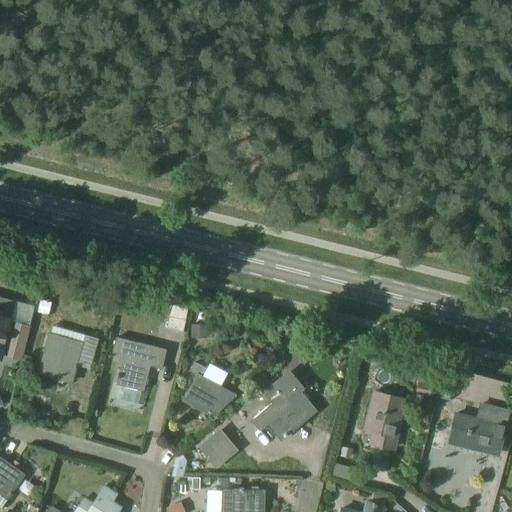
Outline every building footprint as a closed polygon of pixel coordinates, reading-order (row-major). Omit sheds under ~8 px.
[(9,327),(15,302),(0,297),(0,357),(1,358),(2,354),(9,327)] [(110,298),(97,302),(102,316),(114,312),(110,298)] [(52,302),(42,300),(39,312),(50,315),(52,302)] [(167,330),(183,333),(185,320),(170,317),(167,330)] [(15,322),(8,354),(23,360),(31,325),(15,322)] [(205,324),(190,324),(190,338),(205,338),(205,324)] [(82,342),(48,333),(39,371),(71,379),(82,342)] [(181,352),(127,340),(116,384),(143,391),(147,372),(175,378),(181,352)] [(207,368),(195,361),(190,371),(197,375),(182,401),(207,414),(210,409),(217,413),(237,395),(222,387),(203,376),(207,368)] [(455,377),(446,375),(440,397),(450,400),(455,377)] [(433,381),(420,377),(416,393),(429,396),(433,381)] [(293,385),(283,394),(278,387),(268,395),(273,401),(251,419),(259,429),(267,422),(281,439),(314,411),(293,385)] [(400,396),(373,389),(364,428),(372,430),(368,446),(391,451),(399,418),(395,417),(400,396)] [(506,424),(478,417),(477,419),(455,414),(449,442),(486,451),(488,444),(500,447),(506,424)] [(220,429),(198,447),(216,469),(239,451),(220,429)] [(339,456),(352,459),(354,449),(341,447),(339,456)] [(25,474),(0,456),(0,495),(7,500),(25,474)] [(200,478),(191,478),(191,490),(200,490),(200,478)] [(240,483),(224,482),(224,491),(232,491),(232,489),(240,489),(240,483)] [(85,511),(117,511),(120,508),(106,500),(112,491),(102,485),(85,511)] [(232,489),(232,491),(224,491),(222,491),(220,511),(263,511),(264,490),(232,489)] [(370,503),(383,506),(384,498),(372,495),(370,503)] [(37,511),(42,497),(35,496),(32,507),(28,506),(26,511),(37,511)] [(370,503),(363,501),(361,511),(358,511),(341,508),(340,511),(381,511),(383,506),(370,503)] [(182,511),(178,503),(167,508),(168,511),(182,511)]
